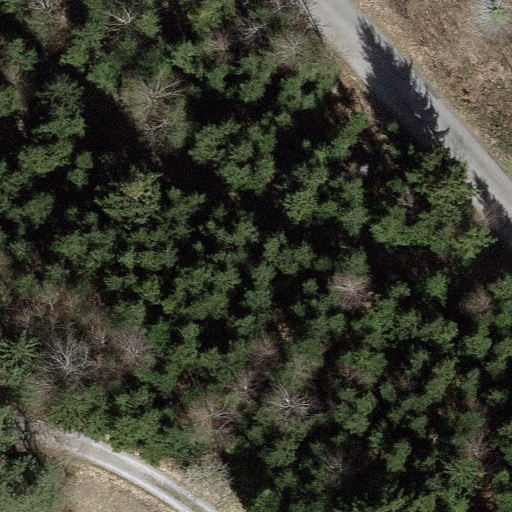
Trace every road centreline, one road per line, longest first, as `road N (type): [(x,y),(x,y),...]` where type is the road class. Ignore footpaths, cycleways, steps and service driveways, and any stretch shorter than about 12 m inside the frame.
road 1 (unclassified): [(511,212),(307,0)]
road 2 (track): [(200,511),(97,450),(0,419)]
